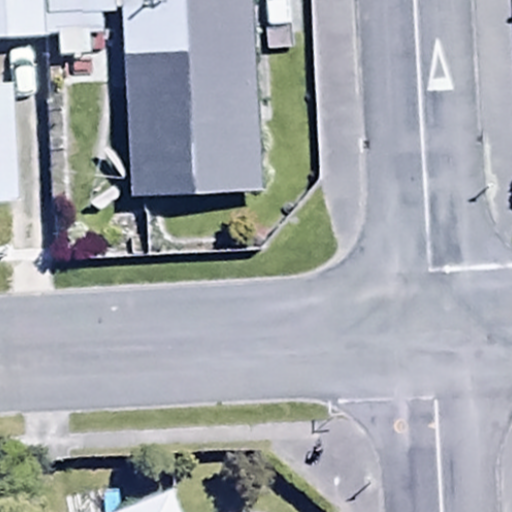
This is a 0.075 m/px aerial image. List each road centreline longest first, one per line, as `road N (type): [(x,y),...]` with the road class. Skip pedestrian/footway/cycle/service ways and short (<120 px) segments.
road 1 (residential): [(0,367),(427,343)]
road 2 (residential): [(427,343),(410,0)]
road 3 (residential): [(436,511),(427,343)]
